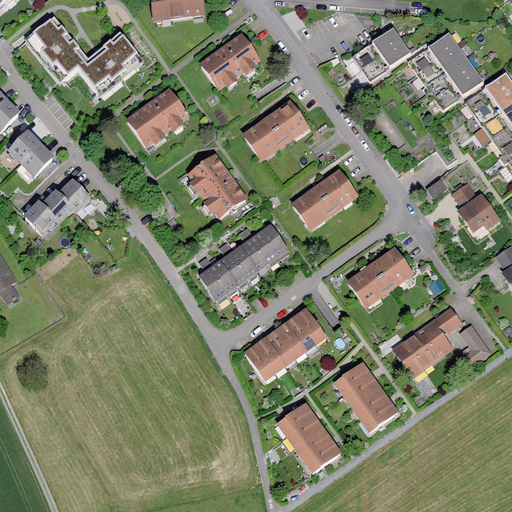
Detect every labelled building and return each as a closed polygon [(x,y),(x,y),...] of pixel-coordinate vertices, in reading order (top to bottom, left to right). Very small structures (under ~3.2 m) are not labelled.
[(151,0),(154,19),(170,17),(170,21),(194,18),(194,14),(203,13),(201,0),(151,0)] [(54,20),(29,40),(64,83),(78,72),(78,71),(89,63),(88,62),(54,20)] [(393,31),(375,44),(384,56),(402,43),(393,31)] [(78,72),(97,96),(140,61),(120,36),(88,62),(89,63),(78,71),(78,72)] [(449,36),(431,49),(440,61),(458,48),(449,36)] [(242,39),(202,68),(219,92),(259,63),(242,39)] [(411,55),(402,43),(384,56),(393,68),(411,55)] [(369,48),(353,60),(361,72),(378,60),(369,48)] [(458,48),(440,61),(448,73),(466,60),(458,48)] [(408,64),(417,77),(434,65),(425,53),(408,64)] [(378,60),(361,72),(370,85),(387,73),(378,60)] [(466,60),(448,73),(457,85),(475,72),(466,60)] [(434,65),(417,77),(426,89),(442,77),(434,65)] [(475,72),(457,85),(466,97),(484,84),(475,72)] [(511,84),(506,76),(488,88),(497,101),(511,90),(511,84)] [(442,77),(426,89),(434,101),(451,89),(442,77)] [(451,89),(434,101),(443,113),(457,103),(459,106),(462,104),(451,89)] [(511,90),(497,101),(505,113),(511,107),(511,90)] [(474,117),(491,105),(482,93),(465,105),(474,117)] [(170,94),(128,124),(146,149),(188,119),(187,118),(188,117),(187,115),(185,116),(170,94)] [(6,104),(0,109),(0,133),(1,134),(18,117),(6,104)] [(491,105),(474,117),(483,129),(499,117),(491,105)] [(265,124),(245,139),(259,159),(273,149),(275,152),(294,139),(292,136),(305,126),(291,106),(270,121),(271,122),(266,125),(265,124)] [(499,117),(483,129),(491,141),(508,129),(499,117)] [(511,135),(508,129),(491,141),(500,153),(511,144),(511,135)] [(10,153),(22,166),(40,148),(28,136),(10,153)] [(511,144),(500,153),(508,165),(511,162),(511,144)] [(40,148),(22,166),(16,171),(28,183),(34,177),(35,178),(52,161),(40,148)] [(215,159),(190,177),(201,192),(198,194),(207,206),(210,205),(220,220),(246,202),(215,159)] [(314,193),(294,208),(308,228),(322,218),(324,221),(343,208),(341,205),(354,195),(340,175),(319,189),(320,190),(315,194),(314,193)] [(427,191),(433,200),(447,191),(441,181),(427,191)] [(73,184),(59,198),(72,212),(75,215),(89,201),(73,184)] [(459,204),(472,194),(467,187),(454,197),(459,204)] [(459,204),(464,211),(478,202),(472,194),(459,204)] [(72,212),(59,198),(56,195),(42,209),(56,222),(58,225),(72,212)] [(464,211),(460,214),(465,221),(467,220),(476,232),(483,226),(484,227),(485,226),(487,229),(497,222),(481,200),(478,202),(464,211)] [(56,222),(42,209),(39,206),(25,220),(42,236),(56,222)] [(164,228),(172,239),(180,234),(172,222),(164,228)] [(254,226),(261,237),(264,234),(257,224),(254,226)] [(261,237),(277,259),(287,252),(271,229),(264,234),(261,237)] [(247,231),(244,234),(251,244),(254,242),(247,231)] [(240,236),(247,246),(251,244),(244,234),(240,236)] [(251,244),(267,266),(277,259),(261,237),(254,242),(251,244)] [(241,251),(257,274),(267,266),(251,244),(247,246),(241,251)] [(227,246),(223,248),(231,258),(234,256),(227,246)] [(220,251),(227,261),(231,258),(223,248),(220,251)] [(502,266),(511,259),(511,251),(511,250),(497,260),(502,266)] [(231,258),(247,281),(257,274),(241,251),(234,256),(231,258)] [(410,273),(395,252),(374,267),(375,268),(370,271),(349,285),(364,306),(377,296),(380,299),(398,286),(396,283),(403,278),(409,287),(413,283),(413,281),(408,274),(410,273)] [(221,265),(237,288),(247,281),(231,258),(227,261),(221,265)] [(511,259),(502,266),(508,274),(511,271),(511,259)] [(207,260),(203,262),(210,272),(214,270),(207,260)] [(215,260),(210,263),(214,270),(220,266),(215,260)] [(0,261),(0,293),(8,305),(18,299),(10,286),(15,284),(0,261)] [(200,265),(207,275),(210,272),(203,262),(200,265)] [(210,272),(227,295),(237,288),(221,265),(220,266),(214,270),(210,272)] [(200,280),(215,303),(227,295),(210,272),(207,275),(200,280)] [(307,312),(296,319),(316,347),(326,339),(307,312)] [(419,336),(396,352),(410,373),(420,366),(423,370),(450,351),(441,338),(460,325),(451,313),(439,322),(442,326),(422,340),(419,336)] [(296,319),(286,326),(306,354),(316,347),(296,319)] [(286,326),(276,334),(295,361),(306,354),(286,326)] [(470,329),(463,334),(471,346),(462,353),(471,365),(488,354),(470,329)] [(276,334),(266,341),(285,368),(295,361),(276,334)] [(266,341),(255,348),(275,376),(285,368),(266,341)] [(255,348),(245,356),(265,383),(275,376),(255,348)] [(335,385),(344,397),(371,378),(362,366),(335,385)] [(344,397),(353,410),(380,390),(371,378),(344,397)] [(353,410),(362,422),(389,402),(380,390),(353,410)] [(362,422),(370,434),(397,415),(389,402),(362,422)] [(278,426),(287,438),(314,419),(305,406),(278,426)] [(287,438),(296,450),(323,431),(314,419),(287,438)] [(296,450),(304,463),(332,443),(323,431),(296,450)] [(304,463),(313,475),(341,455),(332,443),(304,463)]
